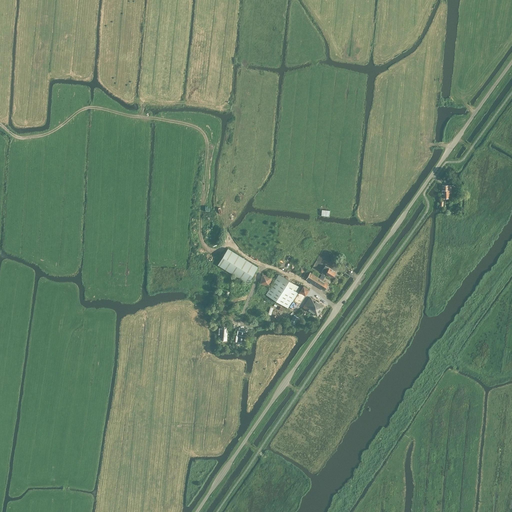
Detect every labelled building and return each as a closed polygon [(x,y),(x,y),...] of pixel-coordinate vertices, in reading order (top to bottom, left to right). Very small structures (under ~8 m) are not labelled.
[(456,196),(456,189),(451,189),(451,186),(442,186),(442,194),(444,194),(444,199),(449,199),(449,194),(452,194),(452,196),(456,196)] [(258,267),(228,249),(218,265),(248,284),(258,267)] [(333,278),(336,273),(329,268),(326,274),(333,278)] [(329,284),(310,273),(306,280),(325,291),(329,284)] [(273,277),(262,274),(260,284),(270,287),(273,277)] [(290,308),(302,289),(279,275),(267,294),(290,308)] [(317,317),(324,307),(309,297),(303,307),(317,317)] [(294,327),(299,318),(294,316),(289,325),(294,327)] [(227,341),(228,330),(219,329),(218,334),(221,334),(221,340),(227,341)] [(244,343),(245,333),(239,333),(239,337),(235,336),(235,340),(238,340),(238,342),(244,343)]
